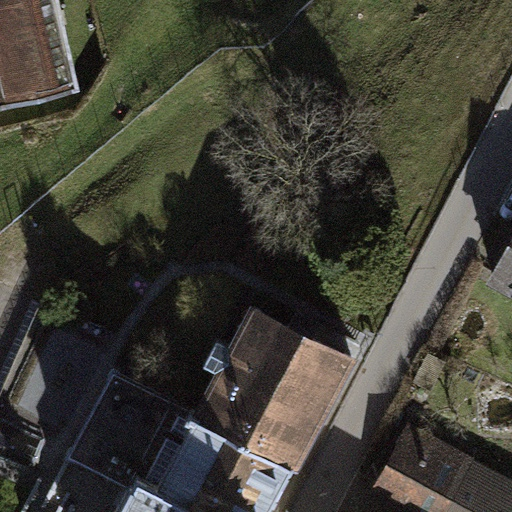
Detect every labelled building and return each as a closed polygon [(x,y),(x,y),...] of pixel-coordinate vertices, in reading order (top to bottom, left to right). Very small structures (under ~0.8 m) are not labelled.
[(0,0),(0,115),(77,101),(59,0),(264,0),(270,4),(273,0),(0,0)] [(300,142),(221,110),(188,192),(267,223),(300,142)] [(511,207),(480,273),(511,288),(511,207)] [(262,511),(339,337),(229,290),(132,511),(262,511)] [(461,464),(398,429),(366,485),(413,511),(433,511),(455,475),(461,464)] [(511,511),(511,505),(455,475),(433,511),(511,511)]
